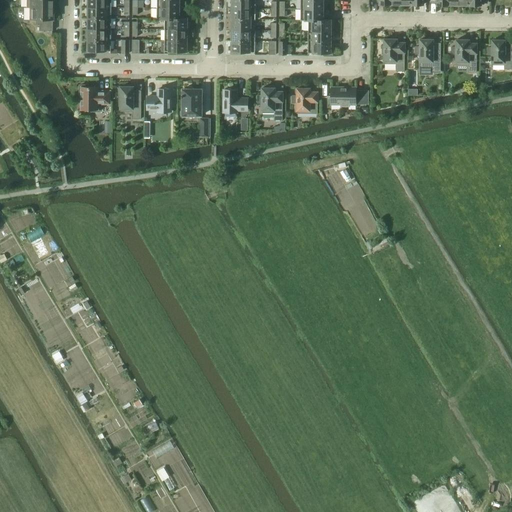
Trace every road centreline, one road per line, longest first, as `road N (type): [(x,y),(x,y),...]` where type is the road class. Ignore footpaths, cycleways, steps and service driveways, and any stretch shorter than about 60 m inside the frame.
road 1 (residential): [(68,0),(72,64),(213,68)]
road 2 (residential): [(213,68),(345,71),(356,57),(356,21)]
road 3 (residential): [(511,24),(356,21)]
